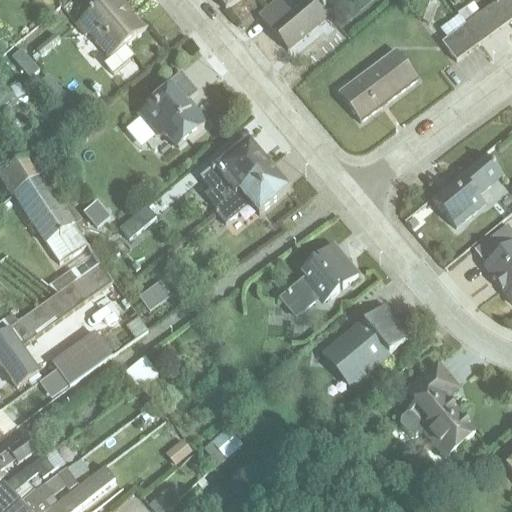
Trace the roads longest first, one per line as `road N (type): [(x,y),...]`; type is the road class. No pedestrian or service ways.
road 1 (residential): [(186,0),(352,198)]
road 2 (residential): [(352,198),(418,276),(511,353)]
road 3 (residential): [(352,198),(511,74)]
